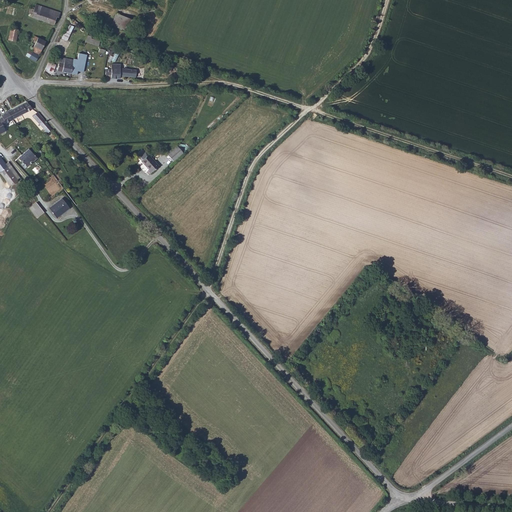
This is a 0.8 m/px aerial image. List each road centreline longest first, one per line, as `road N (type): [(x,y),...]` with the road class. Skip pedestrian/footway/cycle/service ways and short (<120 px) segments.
road 1 (unclassified): [(397,496),(17,85)]
road 2 (track): [(48,511),(207,288),(252,164),(307,108)]
road 3 (track): [(125,85),(231,83),(511,176)]
road 4 (track): [(0,151),(50,218),(75,217),(115,268),(128,268),(161,238)]
road 5 (track): [(231,83),(93,38),(65,9)]
road 6 (track): [(311,109),(365,59),(387,0)]
